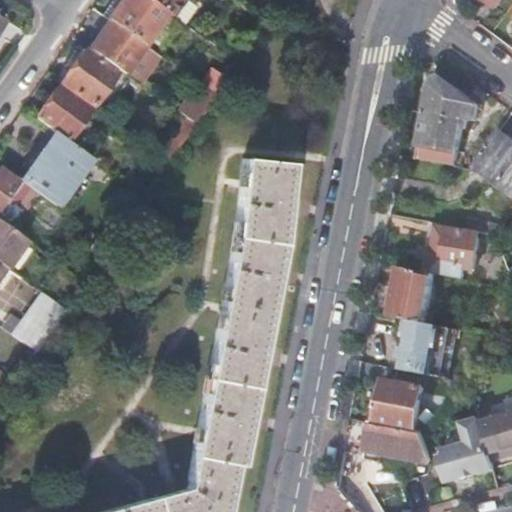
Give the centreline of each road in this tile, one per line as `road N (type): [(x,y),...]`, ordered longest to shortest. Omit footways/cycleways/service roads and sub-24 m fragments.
road 1 (secondary): [(292,511),(399,0)]
road 2 (residential): [(400,0),(511,80)]
